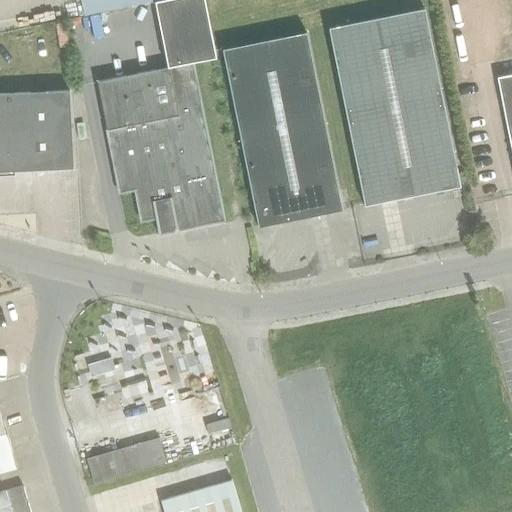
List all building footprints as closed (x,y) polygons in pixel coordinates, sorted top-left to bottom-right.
[(107,11),(104,0),(80,0),(84,15),(107,11)] [(140,221),(155,218),(158,234),(171,231),(174,226),(179,229),(224,220),(192,62),(215,58),(203,0),(161,0),(154,2),(167,68),(97,82),(119,192),(134,189),(140,221)] [(121,8),(119,0),(104,0),(107,11),(121,8)] [(364,206),(440,190),(460,186),(424,9),(328,28),(364,206)] [(258,227),(278,223),(342,210),(306,32),(222,49),(258,227)] [(511,153),(511,74),(497,78),(511,153)] [(0,171),(69,168),(72,168),(68,91),(0,93),(0,171)] [(91,377),(103,374),(99,362),(87,365),(91,377)] [(0,472),(16,468),(17,468),(7,433),(0,434),(0,472)] [(122,448),(86,458),(93,483),(129,473),(122,448)] [(240,511),(232,480),(160,501),(163,511),(240,511)] [(0,491),(0,511),(29,511),(22,485),(0,491)]
